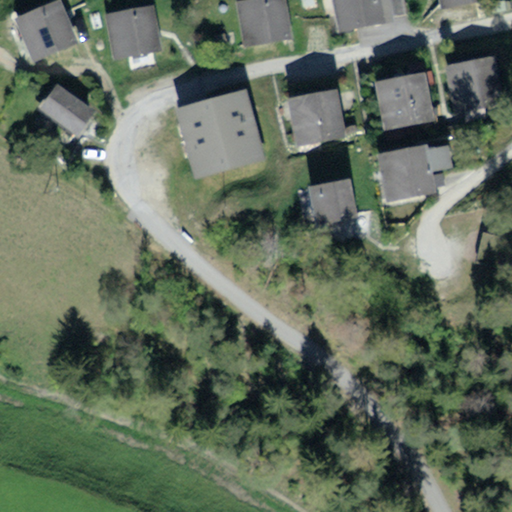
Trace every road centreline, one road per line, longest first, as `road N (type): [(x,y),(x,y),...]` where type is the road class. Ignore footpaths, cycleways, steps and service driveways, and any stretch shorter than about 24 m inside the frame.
road 1 (residential): [(448,511),(425,471),(354,386),(225,290),(133,193),(115,160),(133,103),(152,85),(511,21)]
road 2 (residential): [(511,151),(426,214),(422,233),(436,261)]
